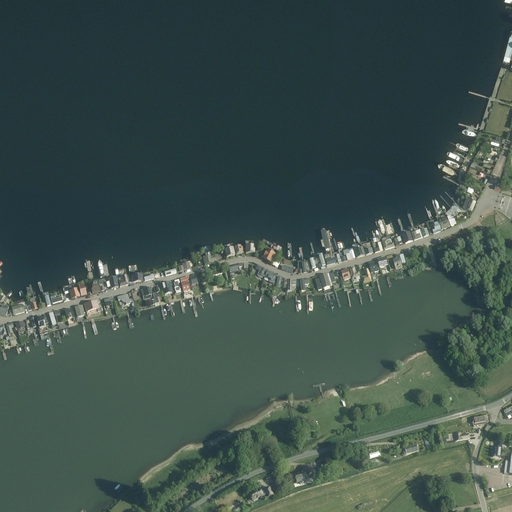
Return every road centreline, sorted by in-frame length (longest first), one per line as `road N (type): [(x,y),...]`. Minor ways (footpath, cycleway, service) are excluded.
road 1 (residential): [(484,199),(470,221),(439,236),(303,276),(242,259),(0,320)]
road 2 (tertiary): [(187,511),(278,463),(494,405)]
